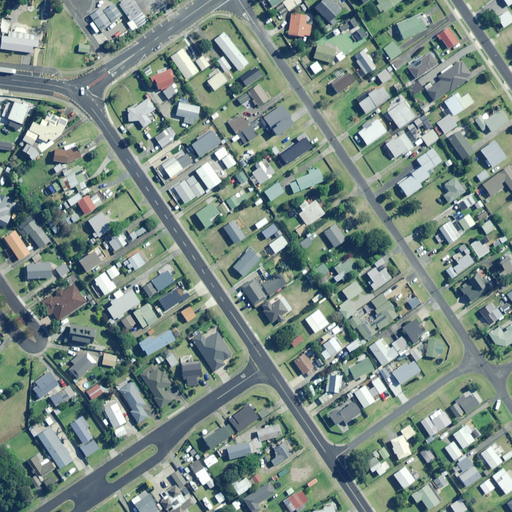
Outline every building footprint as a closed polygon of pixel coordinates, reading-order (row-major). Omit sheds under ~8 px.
[(142,13),(133,0),(122,0),(121,1),(132,19),(142,13)] [(281,16),(301,2),(299,0),(285,0),(275,7),(281,16)] [(333,17),(335,19),(339,15),(337,13),(340,10),(330,0),(321,0),(314,7),(328,22),(333,17)] [(382,14),(401,0),(375,0),(373,2),(382,14)] [(113,3),(103,10),(112,22),(121,15),(113,3)] [(379,15),(371,3),(364,8),(372,19),(379,15)] [(99,8),(89,15),(100,30),(110,23),(99,8)] [(504,27),(511,21),(511,17),(507,11),(497,17),(504,27)] [(305,24),(306,15),(291,13),(288,34),(303,36),(304,35),(310,35),(311,25),(305,24)] [(426,15),(421,17),(420,14),(397,24),(404,39),(429,28),(428,26),(434,23),(430,16),(427,18),(426,15)] [(0,34),(7,35),(9,24),(1,23),(0,31),(0,34)] [(348,35),(356,29),(352,23),(344,29),(348,35)] [(337,35),(342,30),(339,26),(333,30),(337,35)] [(458,40),(448,27),(438,34),(449,48),(458,40)] [(63,29),(53,28),(53,34),(51,33),(49,48),(55,49),(54,56),(61,57),(62,50),(70,51),(72,36),(62,35),(63,29)] [(8,36),(1,35),(0,44),(0,48),(32,52),(32,46),(37,46),(39,35),(8,31),(8,36)] [(224,31),(213,40),(238,70),(248,62),(224,31)] [(391,59),(401,52),(394,42),(383,49),(391,59)] [(89,45),(79,43),(78,51),(88,52),(89,45)] [(314,57),(332,63),(337,46),(332,45),(332,48),(318,44),(314,57)] [(182,48),(170,56),(185,80),(198,71),(182,48)] [(366,52),(368,51),(366,48),(354,57),(365,74),(376,67),(366,52)] [(417,78),(438,64),(430,53),(409,68),(417,78)] [(202,55),(195,61),(201,70),(209,65),(202,55)] [(231,67),(222,56),(216,61),(225,72),(231,67)] [(395,70),(404,64),(400,58),(391,64),(395,70)] [(460,63),(459,62),(453,66),(452,64),(441,71),(443,73),(440,75),(443,79),(427,90),(434,101),(449,90),(450,92),(467,80),(466,78),(472,74),(463,61),(460,63)] [(157,89),(173,82),(171,77),(174,76),(170,68),(149,77),(153,85),(155,84),(157,89)] [(383,83),(391,77),(385,69),(377,75),(383,83)] [(227,80),(219,71),(207,81),(214,91),(227,80)] [(345,91),(349,88),(348,87),(355,82),(349,72),(332,84),(339,93),(344,90),(345,91)] [(398,92),(403,88),(398,82),(393,85),(398,92)] [(269,98),(258,83),(248,91),(258,106),(269,98)] [(167,99),(176,93),(170,85),(162,91),(167,99)] [(366,114),(390,97),(383,87),(376,91),(375,89),(367,93),(369,96),(358,103),(366,114)] [(245,92),(237,98),(241,105),(249,99),(245,92)] [(468,93),(461,98),(457,92),(444,101),(454,116),(474,102),(468,93)] [(128,121),(138,120),(143,127),(151,121),(146,115),(155,108),(147,98),(134,107),(127,108),(128,121)] [(399,128),(415,117),(403,100),(395,106),(394,105),(387,111),(399,128)] [(10,119),(21,123),(28,106),(27,106),(28,104),(23,101),(22,104),(14,101),(7,118),(10,119)] [(179,102),(176,115),(184,116),(194,119),(196,119),(199,106),(179,102)] [(280,117),(273,109),(259,120),(264,128),(280,117)] [(492,132),(508,120),(500,109),(485,120),(481,115),(474,119),(482,131),(488,127),(492,132)] [(39,125),(32,122),(22,139),(21,139),(18,144),(23,147),(26,142),(32,145),(36,137),(46,141),(47,138),(52,141),(60,134),(67,121),(52,114),(50,119),(42,119),(39,125)] [(444,134),(457,125),(449,114),(436,123),(444,134)] [(232,118),(227,121),(235,132),(238,130),(240,131),(248,125),(241,115),(234,120),(232,118)] [(417,125),(423,120),(421,117),(414,121),(417,125)] [(21,123),(10,119),(8,125),(19,129),(21,123)] [(367,145),(386,131),(377,119),(358,133),(367,145)] [(403,154),(414,147),(410,141),(414,137),(412,135),(418,131),(416,128),(417,127),(416,126),(414,127),(412,123),(407,127),(408,128),(386,144),(395,158),(402,153),(403,154)] [(258,135),(250,124),(241,131),(247,140),(250,140),(258,135)] [(199,157),(220,142),(210,128),(196,138),(197,139),(190,143),(199,157)] [(427,146),(438,138),(432,129),(421,137),(427,146)] [(162,147),(174,138),(170,132),(166,135),(163,131),(154,137),(162,147)] [(463,159),(474,152),(459,131),(449,138),(463,159)] [(12,142),(0,140),(0,148),(11,150),(12,142)] [(269,145),(266,141),(257,147),(260,151),(269,145)] [(298,141),(282,151),(289,163),(305,153),(298,141)] [(493,167),(506,158),(495,141),(481,150),(487,159),(485,161),(488,166),(491,164),(493,167)] [(64,150),(63,147),(53,149),(53,162),(68,163),(82,157),(76,146),(64,150)] [(279,152),(275,146),(271,149),(275,155),(279,152)] [(222,147),(214,153),(218,159),(227,153),(222,147)] [(426,172),(441,161),(432,148),(416,160),(420,166),(397,183),(407,197),(422,187),(419,183),(429,176),(426,172)] [(32,161),(39,155),(36,150),(28,156),(32,161)] [(228,154),(221,159),(227,168),(235,163),(228,154)] [(283,155),(276,159),(282,168),(289,164),(283,155)] [(164,169),(170,177),(183,169),(184,171),(187,168),(184,163),(184,162),(181,157),(164,169)] [(449,169),(453,166),(449,160),(445,163),(449,169)] [(266,169),(260,161),(255,165),(257,168),(251,172),(259,184),(271,176),(270,175),(274,172),(270,166),(266,169)] [(206,162),(195,170),(208,189),(220,181),(206,162)] [(56,172),(62,168),(59,164),(53,168),(56,172)] [(83,182),(88,179),(81,164),(63,174),(65,177),(60,179),(65,190),(75,185),(78,191),(86,186),(83,182)] [(511,164),(483,184),(491,196),(504,187),(501,183),(505,180),(511,190),(511,189),(511,164)] [(162,178),(166,175),(160,165),(156,168),(162,178)] [(2,173),(7,175),(9,172),(11,172),(12,169),(6,166),(2,173)] [(294,181),(289,183),(293,193),(311,186),(311,187),(314,186),(313,184),(323,180),(318,168),(308,172),(308,173),(295,179),(296,181),(294,181)] [(481,181),(489,176),(485,170),(477,175),(481,181)] [(242,171),(234,175),(240,184),(247,179),(242,171)] [(449,203),(465,191),(455,178),(446,185),(450,191),(444,196),(449,203)] [(183,180),(173,186),(184,203),(195,196),(183,180)] [(52,193),(60,189),(55,182),(48,186),(52,193)] [(197,182),(190,187),(197,197),(204,192),(197,182)] [(284,191),(277,182),(264,191),(270,201),(284,191)] [(266,188),(263,184),(257,188),(259,192),(266,188)] [(88,195),(94,192),(90,187),(80,194),(79,193),(67,200),(71,206),(77,202),(85,214),(102,203),(96,194),(90,198),(88,195)] [(67,197),(73,194),(70,189),(64,192),(67,197)] [(234,194),(225,200),(231,209),(248,198),(244,193),(236,198),(234,194)] [(8,198),(0,194),(0,225),(4,228),(10,216),(7,214),(10,209),(5,206),(8,198)] [(463,210),(475,203),(470,195),(459,202),(463,210)] [(305,201),(299,205),(302,210),(303,212),(301,213),(303,215),(305,214),(311,223),(324,213),(315,200),(308,205),(305,201)] [(478,209),(483,206),(480,201),(475,204),(478,209)] [(219,213),(211,202),(195,213),(205,228),(212,223),(209,219),(219,213)] [(228,212),(222,203),(217,206),(223,215),(228,212)] [(479,218),(487,213),(484,210),(476,215),(479,218)] [(96,239),(112,229),(102,212),(88,220),(96,232),(93,234),(96,239)] [(449,243),(464,233),(453,218),(439,228),(449,243)] [(40,249),(50,241),(34,219),(22,228),(27,235),(28,234),(40,249)] [(245,236),(233,220),(222,227),(234,244),(245,236)] [(487,234),(495,228),(489,220),(481,226),(487,234)] [(277,230),(272,223),(261,232),(266,238),(277,230)] [(308,230),(304,223),(295,230),(299,236),(308,230)] [(335,223),(323,232),(334,248),(346,239),(335,223)] [(84,236),(89,233),(84,227),(80,230),(84,236)] [(141,235),(146,230),(143,227),(138,232),(141,235)] [(124,239),(126,238),(120,230),(106,239),(114,251),(126,243),(124,239)] [(19,260),(30,253),(15,231),(4,238),(19,260)] [(132,239),(137,236),(134,231),(129,235),(132,239)] [(287,244),(281,235),(268,245),(275,253),(287,244)] [(308,237),(299,243),(303,249),(312,243),(308,237)] [(485,244),(489,241),(486,237),(472,247),(479,258),(489,251),(485,244)] [(100,247),(78,261),(85,273),(102,262),(101,261),(107,257),(100,247)] [(474,262),(468,254),(471,252),(468,247),(463,250),(467,254),(457,262),(458,264),(452,268),(451,266),(446,270),(451,278),(474,262)] [(243,277),(260,259),(259,258),(261,256),(257,252),(255,255),(248,249),(232,267),(243,277)] [(129,274),(149,261),(142,251),(135,255),(133,251),(127,255),(129,258),(122,263),(129,274)] [(511,267),(511,265),(511,264),(511,262),(507,256),(497,263),(499,266),(490,272),(497,282),(511,271),(511,267)] [(340,262),(333,267),(338,274),(334,277),(336,282),(341,278),(343,281),(350,276),(348,273),(357,268),(350,258),(341,264),(340,262)] [(384,262),(381,258),(374,263),(376,267),(384,262)] [(27,279),(51,278),(51,262),(42,262),(42,264),(27,265),(27,279)] [(61,276),(69,271),(65,263),(56,269),(61,276)] [(169,263),(163,267),(165,271),(143,288),(149,297),(157,291),(158,292),(174,281),(172,277),(177,274),(169,263)] [(328,270),(323,263),(314,269),(320,276),(328,270)] [(112,279),(120,274),(114,265),(106,271),(112,279)] [(300,277),(308,272),(304,267),(297,272),(300,277)] [(378,272),(374,267),(366,273),(373,283),(370,285),(373,290),(391,278),(385,271),(386,270),(385,267),(378,272)] [(105,295),(115,288),(104,272),(94,279),(105,295)] [(286,283),(278,272),(261,284),(269,295),(286,283)] [(310,272),(306,276),(313,285),(317,281),(310,272)] [(484,277),(481,280),(477,274),(460,287),(471,302),(488,290),(486,288),(490,286),(484,277)] [(253,278),(240,286),(253,305),(266,297),(260,289),(262,287),(256,278),(254,279),(253,278)] [(362,290),(355,280),(341,290),(349,300),(362,290)] [(62,326),(69,321),(66,316),(86,302),(74,284),(53,298),(51,295),(41,301),(48,311),(50,309),(62,326)] [(187,292),(181,296),(175,288),(158,300),(166,311),(182,300),(183,301),(190,297),(187,292)] [(123,313),(140,302),(131,289),(111,303),(113,305),(107,309),(114,319),(117,317),(119,319),(124,315),(123,313)] [(280,293),(266,303),(275,315),(289,305),(280,293)] [(322,297),(320,293),(312,299),(315,303),(322,297)] [(361,322),(355,315),(347,321),(353,329),(356,327),(365,339),(376,331),(373,329),(377,326),(379,329),(397,315),(393,310),(395,308),(389,300),(387,301),(382,293),(371,301),(376,309),(374,310),(375,311),(375,312),(375,313),(376,313),(376,314),(375,316),(377,318),(369,323),(366,319),(361,322)] [(419,302),(415,297),(408,302),(412,308),(419,302)] [(347,299),(338,305),(340,308),(338,310),(345,319),(356,311),(347,299)] [(504,299),(498,303),(501,307),(499,308),(502,312),(503,311),(505,314),(511,310),(504,299)] [(144,329),(158,320),(148,303),(133,312),(144,329)] [(489,325),(501,317),(491,303),(480,311),(489,325)] [(373,309),(369,304),(364,307),(368,312),(373,309)] [(188,322),(196,316),(189,306),(181,312),(188,322)] [(318,310),(305,319),(314,332),(328,323),(318,310)] [(127,329),(135,323),(130,315),(121,321),(127,329)] [(415,318),(402,328),(411,341),(423,333),(418,326),(420,324),(415,318)] [(499,327),(488,333),(496,345),(506,347),(511,343),(511,323),(505,328),(507,331),(503,333),(499,327)] [(96,341),(98,329),(70,324),(69,334),(66,334),(64,342),(75,344),(75,342),(92,344),(93,340),(96,341)] [(147,356),(181,336),(176,328),(170,332),(169,330),(152,340),(150,336),(139,342),(147,356)] [(223,360),(226,358),(227,359),(233,355),(217,332),(206,339),(202,333),(193,339),(215,372),(226,365),(223,360)] [(303,340),(300,334),(289,342),(293,347),(303,340)] [(408,346),(401,336),(391,343),(398,353),(408,346)] [(332,337),(322,344),(325,349),(320,353),(325,359),(330,356),(341,348),(332,337)] [(440,340),(428,338),(425,356),(437,358),(438,354),(441,354),(443,343),(439,343),(440,340)] [(379,339),(368,347),(382,366),(398,355),(392,347),(387,350),(379,339)] [(356,340),(346,347),(349,352),(359,345),(356,340)] [(310,347),(303,351),(309,359),(315,354),(310,347)] [(422,356),(415,348),(409,352),(415,361),(422,356)] [(80,377),(96,363),(87,353),(84,356),(81,353),(72,361),(74,363),(71,367),(80,377)] [(304,353),(293,360),(303,374),(306,372),(308,376),(315,372),(312,368),(313,367),(304,353)] [(114,366),(116,356),(104,354),(102,364),(114,366)] [(172,367),(178,362),(172,354),(166,358),(172,367)] [(159,363),(164,360),(160,355),(155,359),(159,363)] [(200,361),(192,362),(192,356),(181,357),(183,376),(186,376),(187,386),(197,385),(196,375),(201,375),(200,361)] [(367,357),(360,360),(360,361),(348,368),(354,379),(374,369),(367,357)] [(406,362),(391,372),(400,385),(420,370),(413,361),(407,365),(406,362)] [(164,372),(161,373),(158,368),(156,370),(153,366),(141,374),(155,397),(154,398),(160,408),(172,401),(164,388),(171,384),(164,372)] [(384,367),(379,371),(384,379),(390,376),(384,367)] [(51,390),(59,385),(51,374),(33,388),(41,398),(48,393),(49,395),(52,392),(51,390)] [(341,376),(327,374),(325,391),(338,393),(338,387),(340,387),(341,376)] [(319,377),(312,382),(315,385),(321,380),(319,377)] [(380,380),(371,386),(377,395),(386,388),(380,380)] [(137,391),(139,390),(133,381),(119,390),(132,410),(130,411),(138,423),(148,417),(142,407),(145,404),(137,391)] [(63,402),(75,394),(68,385),(59,392),(62,396),(60,398),(63,402)] [(364,385),(353,392),(363,408),(376,399),(372,394),(370,395),(364,385)] [(326,392),(318,398),(322,403),(330,398),(326,392)] [(473,394),(459,404),(466,414),(479,404),(473,394)] [(337,409),(328,415),(329,416),(328,417),(333,423),(335,424),(342,420),(345,423),(346,423),(360,413),(358,410),(359,409),(353,401),(347,405),(339,411),(337,409)] [(106,418),(107,417),(117,438),(127,433),(123,423),(125,422),(116,403),(103,410),(106,418)] [(450,408),(457,417),(464,412),(457,403),(450,408)] [(239,433),(259,418),(249,405),(229,420),(239,433)] [(261,418),(269,414),(266,408),(258,412),(261,418)] [(430,436),(451,423),(441,408),(420,421),(430,436)] [(54,423),(59,420),(54,413),(50,415),(54,423)] [(86,428),(89,426),(82,416),(70,424),(83,444),(92,437),(86,428)] [(211,449),(234,433),(227,422),(204,437),(211,449)] [(469,434),(474,430),(469,423),(453,435),(463,448),(474,440),(469,434)] [(262,447),(261,441),(282,436),(279,425),(266,429),(266,428),(257,430),(258,437),(251,441),(227,447),(229,458),(260,452),(259,448),(262,447)] [(407,439),(415,433),(409,425),(401,431),(407,439)] [(72,460),(50,427),(36,437),(58,470),(72,460)] [(403,435),(390,440),(393,446),(391,447),(394,453),(395,452),(398,459),(411,454),(407,446),(409,445),(407,442),(406,442),(403,435)] [(87,457),(99,449),(93,440),(81,448),(87,457)] [(275,466),(293,453),(285,441),(275,448),(279,454),(271,460),(275,466)] [(454,460),(462,454),(453,442),(445,448),(454,460)] [(497,449),(494,451),(491,446),(481,453),(492,469),(502,462),(498,457),(501,455),(497,449)] [(384,459),(389,456),(384,447),(378,451),(384,459)] [(428,463),(434,458),(427,447),(420,451),(428,463)] [(505,461),(511,456),(511,452),(511,451),(502,456),(505,461)] [(49,461),(43,464),(37,455),(28,460),(40,479),(55,469),(49,461)] [(466,487),(481,477),(467,457),(457,464),(462,471),(458,475),(466,487)] [(380,475),(385,471),(376,459),(367,466),(372,472),(376,470),(380,475)] [(204,466),(203,467),(198,460),(190,465),(199,479),(209,473),(204,466)] [(416,472),(411,476),(405,467),(393,475),(403,488),(420,477),(416,472)] [(179,488),(186,483),(177,469),(170,474),(179,488)] [(440,489),(448,483),(443,477),(448,474),(444,469),(440,472),(442,475),(434,480),(440,489)] [(506,494),(511,489),(511,472),(510,470),(495,481),(506,494)] [(263,479),(259,473),(248,480),(252,486),(263,479)] [(41,484),(35,474),(29,477),(36,487),(41,484)] [(239,495),(252,487),(245,477),(233,486),(239,495)] [(486,494),(494,488),(488,480),(480,485),(486,494)] [(258,504),(276,492),(269,482),(243,499),(251,511),(256,511),(261,509),(258,504)] [(428,510),(439,502),(427,484),(411,495),(416,503),(421,499),(428,510)] [(195,504),(191,498),(183,503),(179,496),(182,494),(176,485),(166,491),(165,490),(160,493),(164,499),(161,501),(166,511),(170,509),(171,511),(189,511),(187,508),(195,504)] [(304,503),(308,501),(302,491),(289,499),(297,511),(298,511),(306,507),(304,503)] [(155,511),(158,510),(147,495),(137,502),(136,499),(132,502),(139,511),(155,511)] [(455,511),(462,511),(467,509),(460,499),(451,505),(455,511)]
